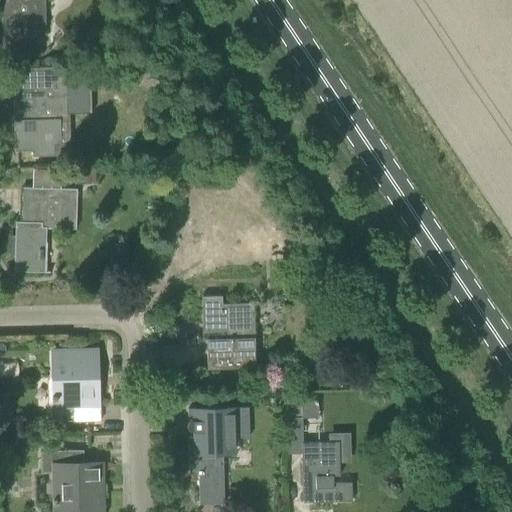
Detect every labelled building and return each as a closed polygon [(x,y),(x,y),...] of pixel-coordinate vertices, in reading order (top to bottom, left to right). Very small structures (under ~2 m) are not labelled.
[(0,0),(1,26),(0,25),(0,51),(31,51),(30,29),(45,29),(44,0),(0,0)] [(36,91),(13,92),(14,151),(30,151),(30,149),(44,149),(43,131),(44,131),(43,110),(49,110),(49,114),(65,114),(65,112),(91,112),(90,66),(64,66),(55,67),(35,67),(36,91)] [(76,169),(75,182),(94,182),(95,169),(76,169)] [(196,184),(185,248),(192,250),(188,264),(209,269),(219,230),(251,225),(250,216),(258,215),(253,177),(196,184)] [(14,271),(40,271),(41,227),(75,228),(77,188),(21,187),(21,221),(15,221),(15,239),(8,239),(8,255),(14,255),(14,271)] [(202,324),(205,324),(207,368),(254,367),(253,336),(244,337),(243,303),(221,303),(221,295),(201,296),(202,324)] [(52,351),(54,408),(73,407),(73,421),(100,421),(99,377),(97,377),(96,350),(52,351)] [(300,397),(284,397),(284,418),(300,418),(300,401),(300,397)] [(189,420),(188,422),(187,423),(186,425),(186,426),(187,427),(188,429),(189,430),(190,430),(192,431),(192,437),(188,437),(189,473),(198,473),(199,504),(224,504),(223,452),(236,451),(235,437),(249,437),(248,409),(187,408),(187,415),(192,415),(192,419),(190,420),(189,420)] [(339,475),(339,463),(350,463),(350,432),(327,433),(327,441),(302,442),(302,418),(300,418),(284,418),(285,453),(301,453),(302,502),(351,501),(351,482),(333,482),(333,475),(339,475)] [(63,450),(52,450),(53,472),(53,511),(61,511),(82,511),(102,511),(101,462),(83,463),(83,450),(63,450)]
